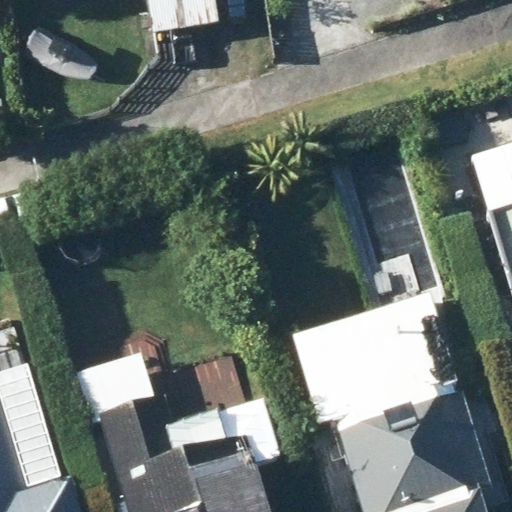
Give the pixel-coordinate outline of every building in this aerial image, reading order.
[(51,0),(54,0),(152,0),(157,38),(225,29),(221,0),(51,0)] [(511,210),(496,216),(511,266),(511,210)] [(505,511),(441,299),(300,341),(326,432),(342,428),(366,511),(505,511)] [(96,432),(108,428),(131,505),(120,509),(121,511),(279,511),(266,468),(285,462),(268,402),(179,427),(171,401),(160,403),(147,360),(81,380),(96,432)] [(0,511),(83,511),(76,485),(35,496),(0,381),(0,511)]
